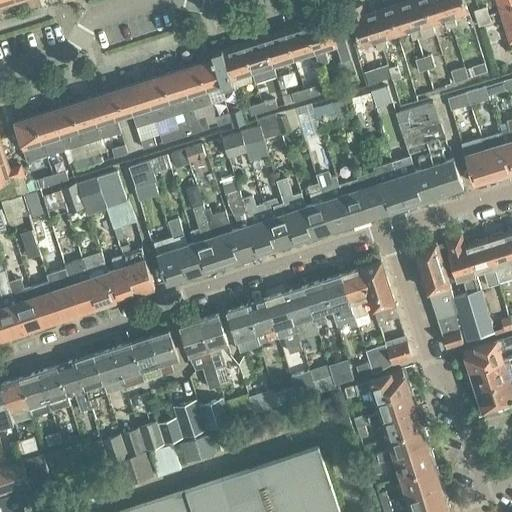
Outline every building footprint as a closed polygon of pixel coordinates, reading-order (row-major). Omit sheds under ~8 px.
[(425,0),(407,0),(406,1),(418,38),(435,32),(425,0)] [(425,0),(435,32),(452,27),(443,0),(425,0)] [(469,13),(464,0),(443,0),(452,27),(456,25),(454,18),(469,13)] [(511,0),(497,0),(501,10),(511,6),(511,0)] [(418,38),(406,1),(388,6),(397,36),(409,33),(411,40),(418,38)] [(383,49),(372,11),(364,14),(361,4),(349,8),(361,48),(377,43),(379,50),(383,49)] [(388,6),(372,11),(383,49),(387,47),(385,40),(397,36),(388,6)] [(511,6),(501,10),(508,34),(511,43),(511,42),(511,6)] [(485,7),(474,10),(476,17),(487,14),(485,7)] [(340,26),(336,12),(305,22),(315,54),(338,46),(333,28),(340,26)] [(476,17),(479,25),(490,21),(487,14),(476,17)] [(315,54),(305,22),(284,28),(294,60),(315,54)] [(294,60),(284,28),(263,35),(273,67),(294,60)] [(273,67),(263,35),(244,41),(254,74),(256,82),(265,79),(262,70),(273,67)] [(254,74),(244,41),(221,48),(231,81),(254,74)] [(231,81),(221,48),(213,51),(214,56),(211,57),(212,58),(199,62),(208,92),(233,84),(231,81)] [(431,55),(423,57),(426,70),(434,67),(431,55)] [(418,72),(426,70),(423,57),(414,60),(418,72)] [(343,76),(355,72),(351,58),(342,61),(339,62),(343,76)] [(180,68),(193,110),(212,104),(208,92),(199,62),(180,68)] [(448,67),(449,71),(446,72),(449,84),(468,78),(467,77),(464,68),(463,62),(448,67)] [(484,62),(464,68),(467,77),(487,71),(484,62)] [(395,86),(403,83),(397,64),(389,66),(392,76),(395,86)] [(363,73),(367,85),(392,76),(389,66),(387,67),(387,65),(363,73)] [(180,68),(176,69),(162,74),(175,115),(178,126),(181,136),(199,130),(196,119),(193,110),(180,68)] [(346,85),(353,83),(358,81),(357,77),(355,72),(343,76),(346,85)] [(175,115),(162,74),(143,80),(156,121),(175,115)] [(490,99),(508,93),(504,79),(486,85),(490,99)] [(143,80),(124,86),(109,90),(112,99),(118,98),(120,102),(128,99),(132,114),(137,127),(156,121),(143,80)] [(302,89),(305,98),(320,93),(317,84),(302,89)] [(489,99),(485,85),(468,90),(472,104),(489,99)] [(280,96),(283,105),(305,98),(302,89),(280,96)] [(112,99),(109,90),(91,96),(104,138),(122,133),(118,119),(132,114),(128,99),(120,102),(118,98),(112,99)] [(472,104),(468,90),(447,97),(452,110),(472,104)] [(104,138),(91,96),(70,103),(83,145),(104,138)] [(276,97),(262,101),(265,111),(279,107),(276,97)] [(342,100),(334,103),(340,120),(347,117),(342,100)] [(433,100),(394,112),(406,147),(444,135),(433,100)] [(253,114),(265,111),(262,101),(250,105),(253,114)] [(83,145),(70,103),(52,109),(66,151),(83,145)] [(329,123),(340,120),(334,103),(317,108),(320,118),(323,117),(329,123)] [(283,131),(302,125),(298,111),(296,107),(278,113),(283,131)] [(230,121),(232,127),(246,123),(241,108),(214,116),(217,125),(230,121)] [(66,151),(52,109),(34,115),(47,157),(66,151)] [(259,125),(263,138),(283,131),(278,113),(257,119),(259,125)] [(47,157),(34,115),(15,120),(28,163),(47,157)] [(204,117),(196,119),(199,130),(207,128),(204,117)] [(500,132),(511,171),(511,117),(508,119),(511,129),(500,132)] [(259,125),(240,131),(244,144),(263,138),(259,125)] [(181,136),(178,126),(160,132),(163,142),(181,136)] [(240,131),(220,137),(227,158),(247,152),(244,144),(240,131)] [(482,138),(493,177),(511,171),(500,132),(482,138)] [(154,135),(141,138),(144,148),(157,144),(154,135)] [(462,142),(474,183),(493,177),(482,138),(472,141),(471,139),(462,142)] [(111,147),(114,157),(129,152),(126,143),(111,147)] [(186,148),(191,162),(208,156),(204,143),(186,148)] [(443,148),(433,150),(447,191),(464,186),(454,156),(447,159),(443,148)] [(447,191),(433,150),(417,155),(421,167),(418,168),(428,198),(447,191)] [(86,155),(89,165),(103,161),(99,151),(86,155)] [(398,154),(393,156),(409,204),(428,198),(418,168),(414,169),(410,156),(400,159),(398,154)] [(86,155),(75,158),(78,169),(89,165),(86,155)] [(391,162),(377,167),(391,209),(409,204),(393,156),(390,157),(391,162)] [(10,168),(7,159),(0,161),(0,182),(25,176),(21,165),(10,168)] [(154,180),(152,173),(147,160),(127,167),(134,187),(154,180)] [(372,216),(391,209),(377,167),(373,168),(374,172),(359,177),(372,216)] [(64,169),(51,173),(54,184),(68,180),(64,169)] [(119,227),(134,222),(118,170),(97,177),(102,191),(118,240),(123,238),(119,227)] [(39,188),(54,184),(51,173),(27,181),(30,191),(39,188)] [(232,229),(242,258),(261,252),(244,196),(241,187),(238,188),(234,173),(220,178),(225,192),(223,193),(227,207),(235,219),(237,227),(232,229)] [(332,182),(322,185),(335,228),(354,221),(341,182),(340,183),(337,174),(330,176),(332,182)] [(277,178),(284,202),(296,240),(317,234),(307,204),(302,190),(293,193),(288,175),(277,178)] [(97,177),(78,183),(83,198),(102,191),(97,177)] [(359,177),(341,182),(354,221),(372,216),(359,177)] [(159,194),(154,180),(134,187),(139,201),(159,194)] [(322,185),(320,186),(319,182),(308,185),(313,202),(307,204),(317,234),(335,228),(322,185)] [(59,189),(60,190),(67,212),(67,213),(84,207),(76,183),(59,189)] [(60,190),(42,196),(50,218),(67,212),(60,190)] [(253,193),(244,196),(261,252),(279,246),(264,200),(256,202),(253,193)] [(27,210),(22,194),(2,201),(7,217),(27,210)] [(275,196),(264,200),(279,246),(296,240),(284,202),(277,204),(275,196)] [(206,270),(225,263),(207,207),(205,201),(192,206),(193,207),(186,209),(196,240),(206,270)] [(210,206),(207,207),(225,263),(242,258),(232,229),(225,208),(212,213),(210,206)] [(2,207),(0,207),(0,228),(9,226),(2,207)] [(169,221),(173,234),(187,276),(206,270),(196,240),(188,243),(180,217),(169,221)] [(511,255),(505,232),(503,232),(501,231),(495,233),(494,235),(485,238),(499,281),(511,277),(511,255)] [(158,253),(167,282),(187,276),(173,234),(155,241),(158,253)] [(467,291),(482,286),(478,274),(468,243),(462,245),(460,236),(449,240),(449,239),(448,239),(447,239),(446,240),(446,241),(446,242),(458,280),(463,278),(467,291)] [(499,281),(485,238),(479,240),(476,238),(471,240),(470,243),(468,243),(478,274),(484,272),(488,285),(499,281)] [(437,241),(416,248),(429,290),(450,283),(438,244),(437,241)] [(446,242),(438,244),(450,283),(458,280),(446,242)] [(124,253),(137,292),(156,286),(142,246),(132,250),(132,251),(124,253)] [(103,249),(84,256),(100,305),(118,298),(110,270),(103,249)] [(117,267),(110,270),(118,298),(137,292),(124,253),(123,253),(122,254),(114,257),(117,267)] [(65,262),(68,271),(81,311),(100,305),(84,256),(65,262)] [(387,319),(399,315),(381,258),(360,265),(361,267),(360,267),(370,294),(370,296),(380,325),(389,322),(387,319)] [(360,267),(342,273),(354,312),(356,318),(358,324),(359,327),(372,323),(364,298),(370,296),(370,294),(360,267)] [(0,314),(8,336),(27,329),(11,279),(8,269),(0,271),(0,288),(2,294),(0,294),(0,314)] [(49,277),(63,317),(81,311),(68,271),(49,277)] [(342,273),(323,279),(333,307),(340,305),(343,314),(354,312),(342,273)] [(21,276),(11,279),(27,329),(44,324),(31,283),(24,286),(21,276)] [(49,277),(31,283),(44,324),(63,317),(49,277)] [(323,310),(333,307),(323,279),(304,285),(316,323),(327,320),(323,310)] [(495,330),(482,286),(467,291),(454,295),(450,283),(429,290),(447,346),(465,341),(464,340),(495,330)] [(319,332),(316,323),(304,285),(285,291),(298,330),(300,338),(319,332)] [(298,330),(285,291),(266,297),(279,336),(298,330)] [(266,297),(247,303),(256,332),(260,342),(260,341),(277,335),(278,336),(279,336),(266,297)] [(256,332),(247,303),(228,310),(241,349),(260,342),(256,332)] [(228,342),(218,313),(201,318),(216,368),(227,364),(221,344),(228,342)] [(503,329),(511,326),(511,321),(510,314),(500,317),(503,329)] [(216,368),(201,318),(181,325),(190,354),(199,352),(205,371),(209,383),(220,379),(216,368)] [(169,328),(153,333),(166,372),(173,369),(170,359),(178,357),(170,328),(169,328)] [(153,333),(134,340),(146,377),(152,375),(162,372),(163,373),(166,372),(153,333)] [(500,348),(511,344),(511,334),(466,349),(466,348),(464,349),(465,351),(467,356),(465,357),(468,368),(470,367),(471,370),(504,359),(500,348)] [(146,377),(134,340),(115,346),(127,383),(146,377)] [(387,346),(392,363),(413,356),(407,340),(387,346)] [(386,342),(366,349),(373,372),(379,371),(392,363),(387,346),(386,342)] [(115,346),(96,352),(108,389),(127,383),(115,346)] [(254,375),(258,374),(250,350),(247,351),(240,362),(249,390),(258,388),(254,375)] [(108,389),(96,352),(77,358),(92,404),(93,406),(101,404),(98,392),(108,389)] [(333,361),(336,369),(339,381),(358,375),(352,355),(333,361)] [(367,355),(354,359),(359,375),(372,370),(367,355)] [(77,358),(59,364),(68,392),(75,390),(81,408),(92,404),(77,358)] [(504,359),(471,370),(473,377),(471,378),(475,389),(511,377),(511,363),(510,358),(504,359)] [(59,364),(40,370),(53,408),(62,405),(71,402),(68,392),(59,364)] [(317,392),(312,377),(309,368),(291,374),(299,398),(317,392)] [(405,373),(403,368),(401,368),(401,369),(391,371),(344,387),(348,397),(372,390),(375,399),(411,387),(407,373),(405,373)] [(312,377),(317,392),(341,385),(339,381),(336,369),(312,377)] [(53,408),(40,370),(22,376),(34,414),(53,408)] [(22,376),(3,382),(15,420),(25,417),(34,414),(22,376)] [(511,377),(475,389),(479,402),(481,401),(484,408),(511,399),(511,377)] [(15,420),(3,382),(0,383),(0,425),(4,424),(15,420)] [(275,390),(280,404),(298,398),(294,384),(275,390)] [(250,393),(251,396),(256,411),(280,404),(275,390),(274,385),(250,393)] [(415,400),(411,387),(375,399),(378,409),(354,417),(357,425),(365,423),(377,419),(415,406),(413,400),(415,400)] [(226,404),(223,396),(200,403),(207,427),(231,419),(226,404)] [(251,396),(226,404),(231,419),(256,411),(251,396)] [(173,406),(176,414),(183,436),(207,428),(197,399),(173,406)] [(383,439),(424,425),(420,414),(418,415),(415,406),(377,419),(379,426),(383,439)] [(165,442),(183,436),(176,414),(158,420),(165,442)] [(164,442),(157,419),(139,424),(146,448),(164,442)] [(365,423),(357,425),(360,436),(368,434),(365,423)] [(121,430),(129,454),(146,448),(138,425),(121,430)] [(424,425),(383,439),(387,450),(367,456),(369,464),(381,460),(389,457),(428,445),(426,439),(428,438),(424,425)] [(61,427),(45,432),(49,444),(65,438),(61,427)] [(22,437),(26,450),(41,446),(37,432),(22,437)] [(121,433),(102,439),(109,459),(127,453),(121,433)] [(180,442),(186,460),(217,451),(211,433),(180,442)] [(101,436),(86,441),(93,464),(109,459),(102,439),(101,436)] [(9,443),(13,455),(24,452),(20,440),(9,443)] [(77,470),(90,466),(82,441),(69,445),(77,470)] [(151,450),(159,474),(182,466),(174,443),(151,450)] [(341,511),(319,444),(185,488),(112,511),(341,511)] [(431,453),(428,445),(389,457),(392,464),(393,468),(397,466),(400,475),(436,463),(433,452),(431,453)] [(48,451),(57,478),(72,473),(63,446),(48,451)] [(123,484),(154,474),(146,450),(116,461),(123,484)] [(51,478),(43,453),(26,459),(0,467),(0,495),(8,493),(34,484),(51,478)] [(381,460),(369,464),(373,475),(382,473),(385,472),(381,460)] [(440,476),(436,463),(400,475),(403,487),(399,488),(401,495),(440,483),(438,476),(440,476)] [(96,500),(90,480),(80,482),(85,503),(96,500)] [(411,511),(415,511),(449,501),(445,490),(443,491),(440,483),(401,495),(404,503),(408,502),(411,511)] [(25,511),(18,491),(0,497),(0,511),(25,511)] [(382,503),(394,499),(391,492),(380,496),(382,503)] [(394,499),(382,503),(384,508),(396,505),(394,499)] [(452,511),(449,501),(415,511),(452,511)]
